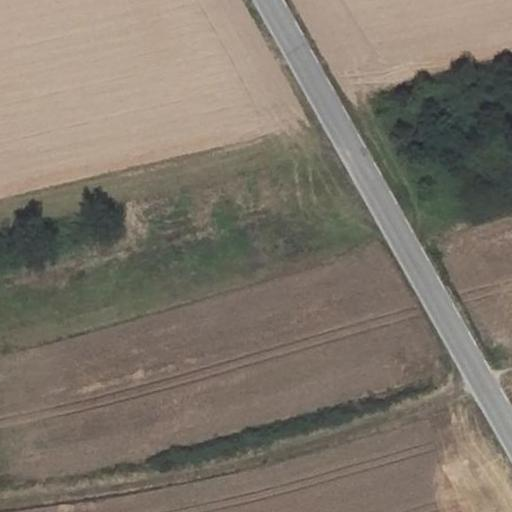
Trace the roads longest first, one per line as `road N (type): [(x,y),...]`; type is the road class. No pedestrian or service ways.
road 1 (unclassified): [(267,0),(511,436)]
road 2 (track): [(483,385),(203,467),(0,497)]
